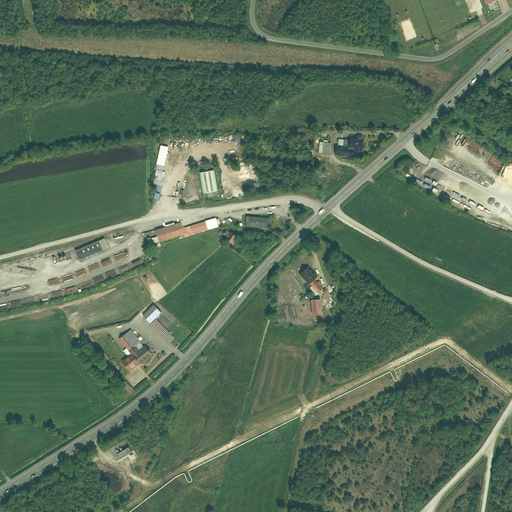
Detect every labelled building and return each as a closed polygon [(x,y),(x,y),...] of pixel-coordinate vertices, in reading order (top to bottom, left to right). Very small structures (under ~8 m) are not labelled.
[(364,140),(362,139),(363,137),(362,136),(357,135),(356,136),(356,138),(350,137),(349,141),(348,148),(338,146),(336,146),(335,155),(353,158),(354,152),(362,153),(364,140)] [(348,148),(349,141),(344,140),(339,140),(338,146),(348,148)] [(331,144),(320,143),(318,154),(330,155),(331,144)] [(168,149),(161,147),(156,170),(163,171),(168,149)] [(214,170),(199,173),(203,194),(218,191),(214,170)] [(268,230),(269,219),(246,217),(245,227),(268,230)] [(216,219),(183,229),(185,237),(218,227),(216,219)] [(180,223),(156,231),(159,243),(184,235),(180,223)] [(238,238),(230,232),(229,233),(226,231),(222,236),(233,245),(238,238)] [(106,237),(76,250),(81,260),(110,247),(106,237)] [(110,258),(102,262),(103,266),(112,263),(110,258)] [(308,266),(299,274),(309,285),(318,277),(308,266)] [(76,273),(78,277),(87,274),(85,269),(76,273)] [(75,286),(66,289),(67,294),(77,292),(75,286)] [(322,315),(320,299),(308,300),(310,316),(322,315)] [(156,305),(145,314),(153,323),(158,318),(163,313),(156,305)] [(158,318),(153,323),(171,341),(176,336),(158,318)] [(133,329),(120,339),(130,352),(142,342),(133,329)] [(74,341),(74,348),(82,348),(82,340),(74,341)] [(147,345),(124,362),(131,370),(153,354),(147,345)] [(129,447),(117,454),(120,459),(132,452),(129,447)]
